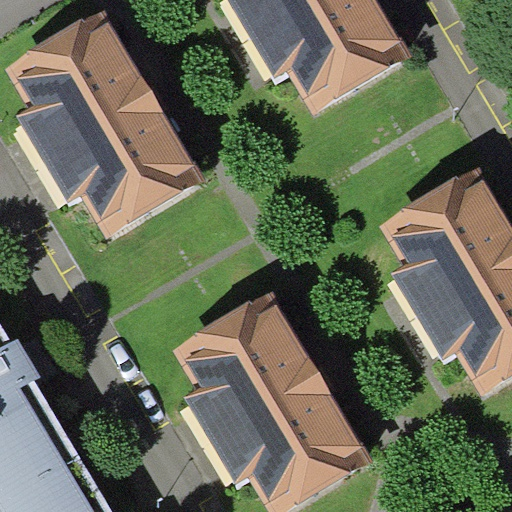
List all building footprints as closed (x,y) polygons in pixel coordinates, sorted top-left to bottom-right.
[(247,0),(311,107),(396,57),(362,0),(247,0)] [(103,218),(189,168),(104,23),(18,73),(103,218)] [(477,384),(511,363),(511,246),(478,188),(392,238),(477,384)] [(268,504),(353,454),(268,309),(183,359),(268,504)] [(0,511),(105,511),(25,377),(0,332),(0,511)]
